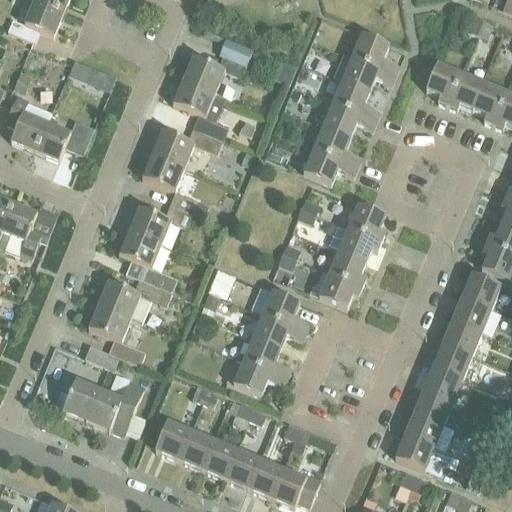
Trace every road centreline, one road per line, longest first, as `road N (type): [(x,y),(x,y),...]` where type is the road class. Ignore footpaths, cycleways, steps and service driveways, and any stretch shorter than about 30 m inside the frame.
road 1 (residential): [(7,442),(100,214)]
road 2 (residential): [(362,446),(297,420),(335,323),(400,350)]
road 3 (residential): [(100,214),(164,62)]
road 4 (residential): [(448,235),(379,209),(409,138)]
road 5 (residential): [(448,235),(477,167),(409,138)]
road 6 (residential): [(124,491),(7,442)]
road 7 (residential): [(400,350),(448,235)]
